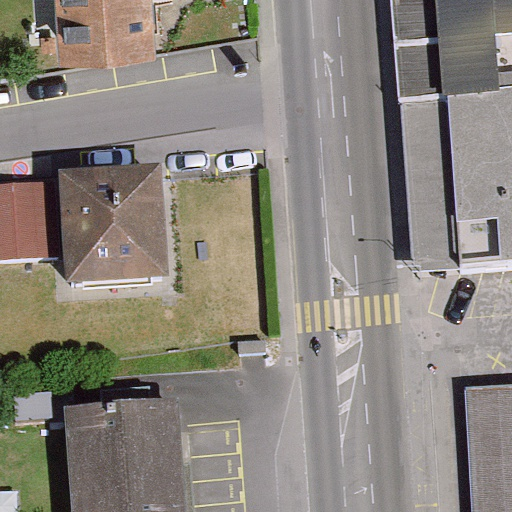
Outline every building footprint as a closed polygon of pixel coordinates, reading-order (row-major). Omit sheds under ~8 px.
[(146,0),(54,0),(59,68),(150,62),(146,0)] [(511,0),(440,0),(459,274),(511,270),(511,0)] [(164,191),(67,195),(71,307),(169,303),(164,191)] [(0,269),(55,266),(51,195),(0,198),(0,269)] [(511,511),(511,392),(467,395),(473,511),(511,511)] [(184,511),(180,417),(76,422),(80,511),(184,511)]
